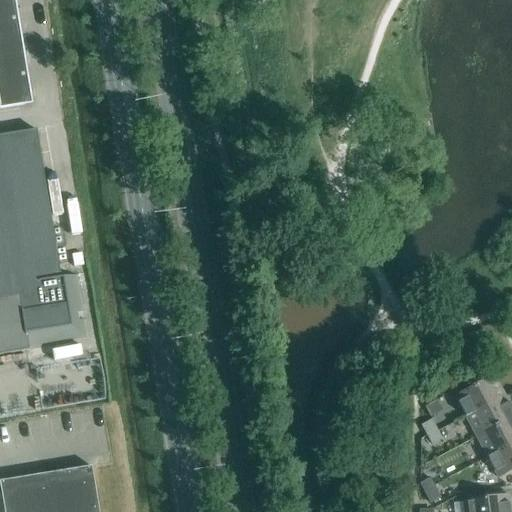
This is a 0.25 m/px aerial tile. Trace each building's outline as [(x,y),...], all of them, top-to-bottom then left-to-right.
[(0,0),(0,108),(31,103),(14,0),(0,0)] [(0,354),(28,350),(28,348),(87,338),(76,275),(60,277),(36,130),(0,135),(0,354)] [(454,396),(465,417),(504,396),(493,375),(454,396)] [(476,437),(511,417),(511,410),(504,396),(465,417),(476,437)] [(437,400),(425,407),(430,417),(443,410),(437,400)] [(487,457),(511,443),(511,417),(476,437),(487,457)] [(438,431),(431,419),(421,425),(427,437),(438,431)] [(442,439),(438,431),(427,437),(432,445),(442,439)] [(511,470),(511,443),(487,457),(498,478),(511,470)] [(98,511),(91,467),(0,481),(0,491),(3,511),(98,511)] [(434,485),(431,478),(420,484),(423,491),(434,485)] [(441,498),(434,485),(423,491),(430,503),(441,498)] [(509,511),(507,495),(463,501),(464,511),(509,511)]
